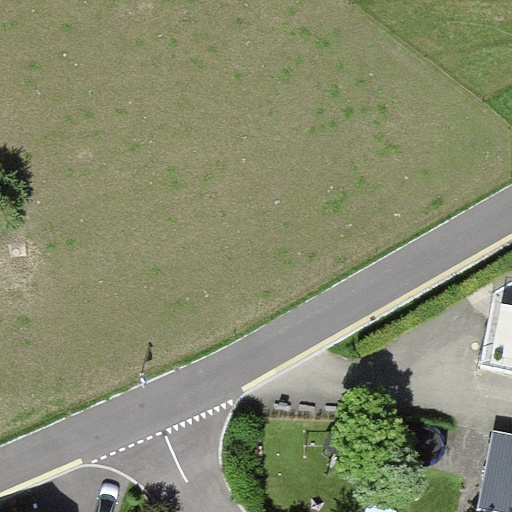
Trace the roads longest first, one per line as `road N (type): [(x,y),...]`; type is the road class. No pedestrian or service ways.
road 1 (unclassified): [(145,411),(511,215)]
road 2 (unclassified): [(0,474),(145,411)]
road 3 (residential): [(213,511),(145,411)]
